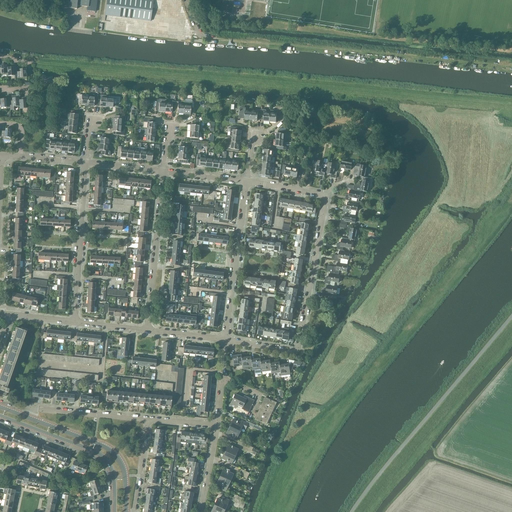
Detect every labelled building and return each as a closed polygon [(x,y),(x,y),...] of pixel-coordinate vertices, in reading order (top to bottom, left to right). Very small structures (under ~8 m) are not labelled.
[(77,9),(77,6),(87,7),(87,10),(95,12),(97,0),(59,0),(58,7),(66,8),(77,9)] [(107,0),(105,15),(150,21),(153,1),(146,0),(107,0)] [(223,0),(222,8),(221,12),(232,14),(234,0),(223,0)] [(235,13),(234,12),(233,18),(234,19),(251,21),(251,15),(235,13)] [(13,70),(13,65),(7,65),(7,74),(7,77),(17,76),(17,72),(16,70),(13,70)] [(17,72),(17,76),(17,78),(27,78),(26,68),(22,68),(22,69),(20,70),(20,72),(17,72)] [(91,107),(91,106),(94,106),(94,105),(97,105),(98,97),(95,96),(95,95),(90,94),(88,96),(88,97),(87,106),(88,107),(91,107)] [(10,107),(19,107),(19,101),(19,98),(18,96),(12,96),(13,101),(9,101),(10,107)] [(19,98),(19,107),(19,109),(29,108),(29,102),(25,103),(25,98),(19,98)] [(0,108),(10,107),(9,101),(6,102),(6,99),(0,99),(0,103),(0,105),(0,108)] [(172,112),(175,112),(175,104),(172,103),(172,105),(166,104),(165,113),(172,113),(172,112)] [(185,103),(185,106),(184,114),(186,115),(187,116),(189,116),(190,116),(190,115),(190,114),(193,114),(194,105),(192,105),(192,103),(185,103)] [(178,104),(175,104),(175,112),(177,113),(177,114),(184,114),(185,106),(178,105),(178,104)] [(239,115),(245,115),(244,120),(251,121),(252,112),(245,111),(246,108),(240,108),(240,113),(239,114),(239,115)] [(261,120),(261,111),(258,111),(258,112),(252,112),(251,121),(258,121),(258,120),(261,120)] [(270,122),(271,113),(264,113),(264,112),(261,111),(261,120),(263,120),(263,122),(270,122)] [(115,119),(112,119),(111,119),(111,123),(112,124),(113,125),(121,126),(124,127),(125,117),(115,116),(115,119)] [(231,127),(230,136),(232,136),(241,137),(241,136),(243,136),(243,134),(242,133),(242,131),(241,131),(241,128),(231,127)] [(1,131),(1,137),(10,138),(11,130),(5,129),(5,132),(1,131)] [(48,150),(55,151),(56,142),(56,138),(53,138),(53,142),(49,141),(49,140),(46,140),(45,149),(48,149),(48,150)] [(232,143),(225,142),(225,144),(228,144),(228,145),(231,146),(231,149),(240,150),(240,144),(232,143)] [(99,148),(99,151),(100,151),(100,154),(100,155),(101,155),(108,156),(109,156),(110,155),(110,153),(110,152),(109,152),(108,152),(108,145),(100,144),(98,144),(98,147),(98,148),(99,148)] [(140,151),(139,160),(145,161),(146,152),(147,146),(145,146),(144,149),(144,152),(140,151)] [(120,158),(126,159),(127,150),(121,149),(121,147),(118,147),(117,157),(120,157),(120,158)] [(206,159),(205,167),(212,168),(212,159),(213,159),(213,154),(211,153),(211,156),(210,156),(209,159),(206,159)] [(199,167),(205,167),(206,156),(197,155),(197,157),(196,165),(199,165),(199,167)] [(231,170),(237,171),(237,169),(241,170),(242,161),(235,160),(235,162),(232,162),(231,170)] [(324,176),(325,171),(325,170),(322,169),(324,162),(317,161),(316,166),(314,165),(313,169),(316,169),(315,172),(319,172),(318,175),(324,176)] [(350,174),(353,175),(355,166),(352,166),(352,164),(341,162),(340,168),(344,169),(344,170),(347,172),(348,172),(348,170),(351,170),(350,174)] [(325,171),(327,172),(327,174),(331,174),(330,177),(336,178),(337,172),(334,172),(335,164),(329,163),(328,168),(327,167),(325,170),(325,171)] [(361,178),(363,179),(364,177),(365,177),(367,166),(361,165),(361,164),(355,163),(355,166),(353,175),(356,176),(357,174),(359,174),(358,176),(361,176),(361,178)] [(284,175),(291,176),(292,168),(286,167),(284,174),(284,175)] [(296,168),(292,168),(291,176),(297,178),(297,176),(299,168),(299,167),(296,167),(296,168)] [(347,188),(352,189),(354,189),(356,190),(356,191),(361,192),(361,191),(367,192),(369,181),(370,178),(365,177),(364,177),(363,179),(362,182),(360,182),(360,183),(360,184),(357,185),(356,186),(348,185),(347,188)] [(17,189),(16,195),(23,195),(23,189),(25,189),(25,186),(22,186),(19,186),(19,189),(17,189)] [(354,204),(358,205),(361,205),(362,203),(358,202),(358,199),(359,199),(361,192),(356,191),(356,190),(354,189),(352,189),(352,191),(350,191),(349,195),(346,194),(345,200),(350,201),(351,201),(354,203),(354,204)] [(61,205),(69,206),(70,203),(72,203),(72,197),(65,196),(65,202),(61,202),(61,205)] [(282,204),(281,207),(288,208),(289,200),(285,199),(285,198),(281,197),(280,204),(282,204)] [(343,212),(348,213),(348,212),(349,213),(350,210),(357,211),(358,205),(354,204),(354,203),(351,201),(350,201),(350,203),(348,203),(347,206),(344,206),(343,212)] [(307,204),(306,212),(308,212),(308,213),(315,215),(317,206),(314,206),(314,205),(310,204),(310,203),(307,202),(307,204)] [(348,212),(348,213),(347,215),(345,214),(345,218),(342,218),(341,220),(341,223),(347,225),(347,222),(355,223),(356,216),(351,216),(352,215),(349,213),(348,212)] [(15,219),(15,225),(22,225),(22,219),(23,219),(23,216),(17,216),(17,219),(15,219)] [(346,227),(346,230),(347,232),(349,232),(347,235),(347,236),(349,236),(349,239),(348,238),(347,241),(352,242),(355,243),(357,229),(346,227)] [(337,249),(342,250),(343,250),(344,247),(351,248),(352,242),(347,241),(348,238),(344,238),(343,240),(341,240),(341,244),(338,243),(337,249)] [(333,255),(332,259),(332,260),(339,262),(339,261),(341,262),(341,259),(349,260),(350,254),(345,253),(345,252),(343,250),(342,250),(341,252),(339,252),(339,255),(333,255)] [(13,255),(13,261),(20,261),(20,255),(21,255),(21,252),(15,252),(15,255),(13,255)] [(135,265),(141,265),(141,262),(143,263),(144,256),(137,256),(136,262),(135,262),(135,265)] [(336,267),(328,266),(327,271),(332,272),(335,273),(335,275),(338,276),(339,271),(347,272),(348,265),(343,265),(343,264),(341,262),(339,261),(339,262),(339,264),(337,263),(336,267)] [(324,283),(329,284),(331,284),(331,281),(339,283),(340,276),(338,276),(335,275),(335,273),(332,272),(331,275),(329,274),(328,278),(325,277),(324,283)] [(60,285),(66,286),(67,280),(65,280),(65,277),(56,276),(56,279),(60,279),(60,285)] [(89,283),(88,289),(95,289),(95,283),(99,283),(99,280),(91,280),(91,283),(89,283)] [(329,284),(329,286),(327,286),(326,290),(323,289),(322,295),(328,296),(329,293),(337,294),(338,288),(333,287),(333,286),(331,284),(329,284)] [(289,291),(289,295),(297,296),(297,292),(299,292),(299,290),(288,288),(287,291),(289,291)] [(133,298),(132,298),(131,301),(134,301),(137,301),(137,298),(139,299),(140,292),(133,292),(133,298)] [(11,301),(17,302),(19,295),(13,293),(11,301)] [(17,302),(24,304),(25,296),(19,295),(17,302)] [(32,298),(25,296),(24,304),(30,305),(32,298)] [(242,300),(242,302),(242,304),(240,304),(240,306),(241,306),(249,307),(250,301),(252,301),(253,298),(245,297),(244,300),(242,300)] [(38,298),(38,299),(32,298),(30,305),(36,307),(37,304),(40,304),(41,302),(41,299),(38,298)] [(106,304),(105,309),(105,313),(108,313),(108,315),(114,316),(114,309),(108,309),(109,305),(106,304)] [(195,325),(196,323),(199,323),(199,319),(200,315),(196,315),(196,318),(190,317),(189,324),(195,325)] [(0,395),(6,397),(7,393),(8,393),(9,390),(5,388),(25,331),(16,328),(0,373),(0,395)] [(121,350),(118,350),(116,359),(124,360),(125,357),(127,357),(128,351),(121,350)] [(234,367),(243,366),(242,358),(242,355),(233,356),(234,367)] [(248,368),(252,367),(253,367),(252,360),(251,357),(242,358),(243,366),(243,370),(248,370),(248,368)] [(253,370),(262,369),(261,362),(261,359),(252,360),(253,367),(252,367),(253,370)] [(262,372),(271,371),(272,371),(271,363),(270,360),(261,362),(262,369),(262,372)] [(289,364),(280,365),(281,373),(281,376),(291,375),(290,370),(292,370),(293,367),(301,367),(302,363),(299,362),(295,361),(294,364),(291,364),(290,366),(289,364)] [(272,374),(281,373),(280,365),(280,362),(271,363),(272,371),(271,371),(272,374)] [(112,402),(113,392),(107,391),(107,394),(102,394),(102,398),(106,399),(106,403),(107,403),(108,402),(112,402)] [(235,394),(230,405),(236,408),(237,405),(242,407),(241,409),(249,412),(254,401),(244,396),(243,398),(235,394)] [(259,409),(271,414),(276,403),(264,398),(259,409)] [(271,414),(259,409),(255,420),(266,425),(271,414)] [(247,425),(248,424),(245,423),(240,420),(238,419),(237,421),(236,422),(232,420),(229,427),(240,432),(241,428),(245,429),(247,425)] [(240,432),(229,427),(226,434),(236,438),(240,432)] [(0,437),(0,438),(6,440),(6,441),(7,437),(9,433),(3,430),(0,437)] [(205,434),(199,434),(198,441),(198,445),(200,445),(201,441),(204,442),(207,442),(208,436),(205,436),(205,434)] [(14,435),(13,439),(11,443),(15,444),(14,446),(17,447),(17,445),(20,437),(14,435)] [(17,445),(23,447),(26,439),(20,437),(17,445)] [(23,447),(29,449),(32,442),(26,439),(23,447)] [(29,449),(35,452),(37,448),(38,444),(32,442),(29,449)] [(228,445),(224,452),(235,456),(238,449),(232,447),(233,446),(232,446),(232,447),(228,445)] [(44,446),(42,450),(41,454),(44,455),(43,458),(46,459),(47,456),(50,448),(44,446)] [(252,451),(243,447),(242,450),(250,454),(254,456),(256,453),(252,451)] [(47,456),(53,458),(56,451),(50,448),(47,456)] [(55,462),(58,463),(62,453),(56,451),(53,458),(56,460),(55,462)] [(235,456),(224,452),(221,458),(232,463),(235,456)] [(62,453),(58,463),(61,465),(62,462),(65,463),(66,459),(68,455),(62,453)] [(199,464),(199,463),(196,463),(196,460),(188,458),(187,462),(189,462),(189,465),(187,464),(186,467),(191,468),(198,469),(198,467),(199,467),(200,467),(200,465),(200,464),(199,464)] [(77,463),(74,461),(71,469),(84,474),(87,467),(82,464),(82,463),(77,461),(77,463)] [(198,469),(191,468),(186,467),(186,470),(190,471),(189,474),(197,475),(198,475),(198,473),(198,472),(197,472),(198,469)] [(223,470),(220,476),(230,481),(233,474),(228,472),(228,471),(227,471),(223,470)] [(230,481),(220,476),(217,483),(227,488),(230,481)] [(151,486),(157,487),(160,488),(160,484),(158,484),(159,478),(156,478),(149,477),(148,483),(151,483),(151,486)] [(196,481),(184,479),(183,482),(186,482),(185,485),(183,485),(183,488),(191,489),(192,486),(194,487),(196,481)] [(89,482),(91,489),(100,486),(98,480),(89,482)] [(100,486),(91,489),(93,496),(102,493),(100,486)] [(147,492),(146,495),(157,496),(158,490),(156,490),(157,487),(151,486),(150,489),(147,489),(146,489),(145,492),(146,492),(147,492)] [(192,499),(193,493),(190,492),(191,489),(183,488),(182,491),(184,491),(183,494),(181,494),(181,497),(192,499)] [(192,499),(181,497),(180,500),(184,500),(184,503),(191,505),(192,499)] [(214,505),(224,510),(229,500),(223,498),(221,500),(217,498),(214,505)]
